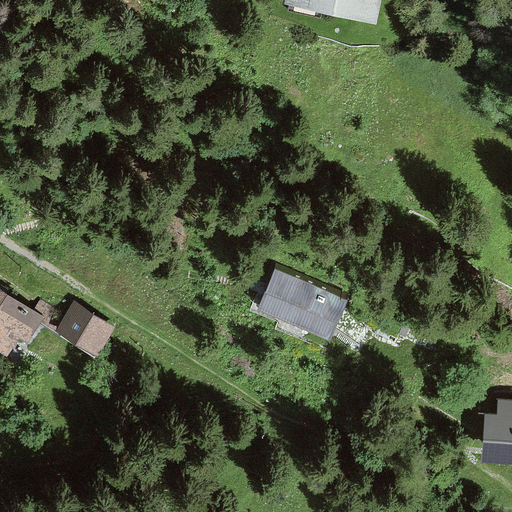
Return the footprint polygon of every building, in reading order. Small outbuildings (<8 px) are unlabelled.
[(301,0),(380,14),(382,0),(301,0)] [(342,292),(272,267),(257,310),(326,335),(342,292)] [(28,301),(0,285),(0,344),(2,345),(28,301)] [(112,315),(62,291),(47,321),(97,345),(112,315)] [(482,450),(482,458),(511,460),(511,397),(498,396),(497,410),(486,409),(482,450)]
